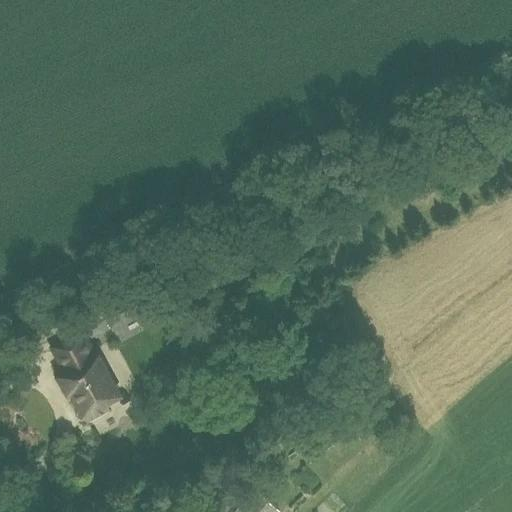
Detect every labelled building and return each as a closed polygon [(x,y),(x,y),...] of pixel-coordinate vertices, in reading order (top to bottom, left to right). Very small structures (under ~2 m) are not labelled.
[(133,289),(102,307),(113,328),(114,327),(108,316),(128,305),(131,311),(142,305),(133,289)] [(133,353),(163,339),(148,308),(118,322),(133,353)] [(88,419),(109,407),(106,402),(120,394),(95,347),(91,349),(81,331),(54,346),(67,369),(59,373),(69,393),(73,391),(88,419)] [(125,337),(106,347),(115,364),(133,354),(125,337)] [(279,511),(257,491),(237,511),(279,511)]
